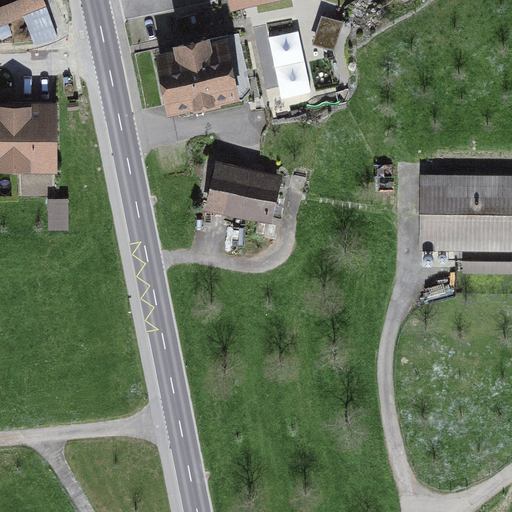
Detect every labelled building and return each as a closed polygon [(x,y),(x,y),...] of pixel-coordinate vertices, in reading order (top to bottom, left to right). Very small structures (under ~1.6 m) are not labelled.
[(0,27),(24,19),(47,9),(43,0),(21,0),(0,8),(0,27)] [(59,38),(47,9),(24,19),(35,47),(59,38)] [(323,11),(313,36),(333,43),(343,18),(323,11)] [(301,26),(270,30),(277,90),(308,87),(301,26)] [(173,105),(233,93),(222,42),(162,55),(173,105)] [(0,167),(58,167),(54,105),(0,105),(0,167)] [(206,213),(273,227),(283,177),(216,163),(206,213)] [(511,177),(421,175),(419,251),(511,252),(511,177)] [(511,262),(463,262),(462,274),(511,275),(511,262)]
